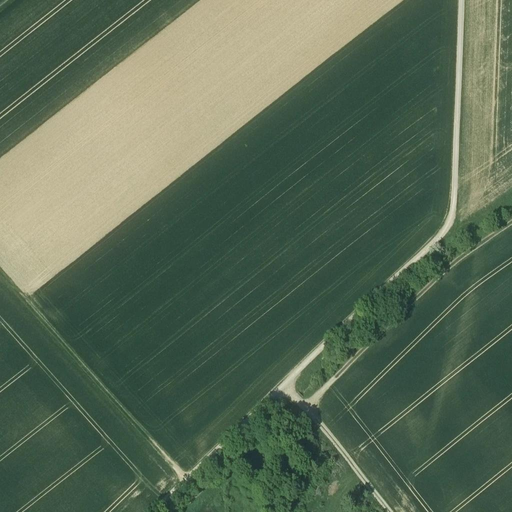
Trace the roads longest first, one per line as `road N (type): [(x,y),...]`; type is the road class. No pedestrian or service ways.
road 1 (track): [(152,511),(447,227),(460,0)]
road 2 (track): [(193,511),(443,273),(511,224)]
road 3 (track): [(185,480),(0,277)]
road 4 (track): [(386,511),(283,385)]
